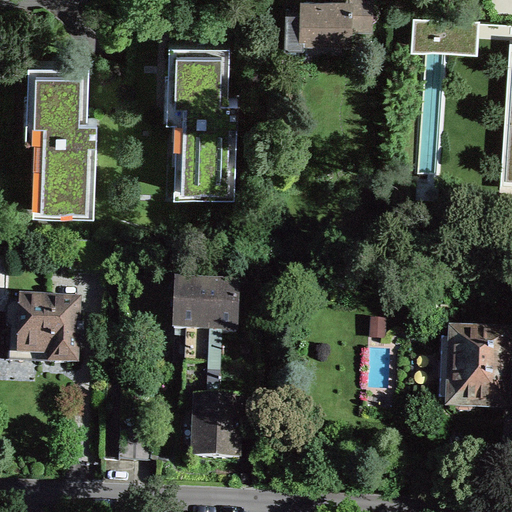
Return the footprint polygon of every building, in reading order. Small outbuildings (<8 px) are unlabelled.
[(324,0),(303,0),(303,9),(285,9),(284,45),(285,45),(303,45),(303,38),(349,39),(349,27),(371,28),(372,0),(348,0),(348,1),(336,0),(324,0)] [(480,21),(413,17),(412,53),(425,54),(443,55),(478,57),(480,21)] [(179,137),(178,157),(175,157),(174,190),(234,192),(237,97),(227,97),(229,42),(169,40),(168,92),(195,94),(195,100),(195,115),(185,114),(185,116),(187,116),(186,137),(179,137)] [(511,197),(511,43),(510,43),(499,197),(511,197)] [(27,112),(55,113),(54,135),(36,134),(33,210),(93,212),(97,117),(86,117),(89,62),(59,61),(29,60),(27,112)] [(70,273),(111,274),(112,242),(71,242),(70,273)] [(186,338),(190,338),(189,364),(220,366),(221,332),(237,333),(239,287),(176,284),(174,330),(186,331),(186,338)] [(45,361),(75,363),(77,306),(22,303),(22,305),(13,305),(7,310),(7,324),(12,330),(11,353),(38,354),(37,361),(45,361)] [(372,337),(384,338),(384,321),(373,321),(372,337)] [(505,408),(508,338),(454,336),(454,337),(442,337),(439,400),(452,400),(451,407),(453,407),(459,411),(469,411),(476,407),(476,406),(490,407),(505,408)] [(220,366),(189,364),(187,400),(192,400),(192,407),(195,408),(193,460),(213,461),(239,462),(242,400),(218,399),(220,366)] [(120,428),(119,460),(135,460),(137,428),(120,428)] [(153,429),(137,428),(135,460),(151,461),(153,429)]
